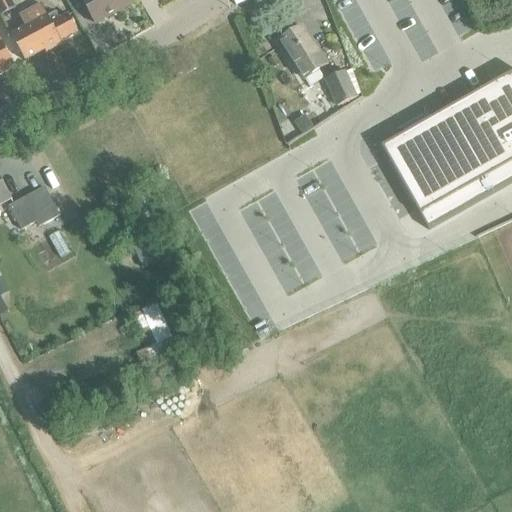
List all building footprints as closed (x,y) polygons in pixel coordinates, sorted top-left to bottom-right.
[(0,0),(0,15),(15,7),(10,0),(0,0)] [(82,0),(95,24),(132,4),(129,0),(82,0)] [(75,27),(76,26),(75,24),(73,25),(68,14),(59,19),(55,12),(47,16),(41,4),(19,16),(25,28),(11,36),(25,61),(78,33),(75,27)] [(279,42),(296,69),(297,68),(305,78),(322,67),(315,56),(318,54),(301,28),(279,42)] [(0,74),(15,67),(0,39),(0,74)] [(511,71),(380,147),(428,232),(511,184),(511,71)] [(345,74),(330,81),(341,107),(357,100),(345,74)] [(305,115),(295,122),(302,134),(306,131),(313,127),(305,115)] [(0,204),(10,199),(0,180),(0,204)] [(44,188),(8,208),(21,231),(36,223),(38,228),(59,217),(44,188)] [(156,237),(133,247),(142,269),(165,259),(156,237)] [(0,298),(9,294),(0,278),(0,298)]
